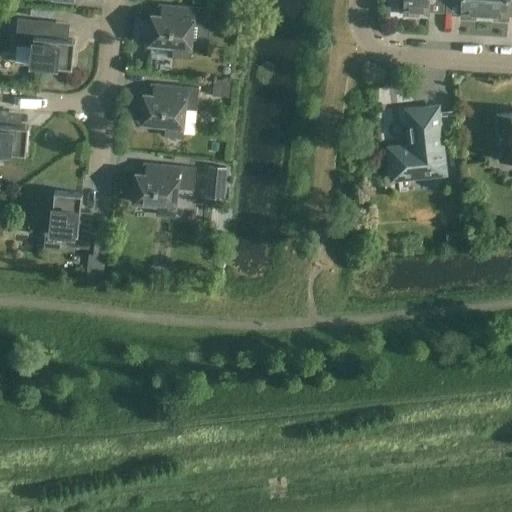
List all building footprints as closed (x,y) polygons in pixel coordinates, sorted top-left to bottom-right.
[(390,0),(391,0),(404,1),(403,15),(418,16),(418,13),(428,13),(428,0),(390,0)] [(485,0),(461,0),(460,18),(475,19),(475,16),(484,16),(485,0)] [(485,0),(484,16),(494,17),(493,20),(508,21),(509,0),(485,0)] [(169,4),(168,16),(152,15),(149,43),(174,45),(173,55),(190,57),(193,19),(205,20),(206,8),(169,4)] [(53,22),(18,18),(15,45),(32,46),(31,64),(72,68),(75,40),(51,38),(53,22)] [(199,87),(169,84),(156,83),(155,95),(144,94),(141,122),(166,124),(165,134),(182,136),(185,109),(197,110),(199,87)] [(412,147),(390,149),(393,178),(444,173),(437,108),(408,111),(412,147)] [(26,154),(28,126),(5,124),(6,111),(0,110),(0,159),(1,152),(26,154)] [(511,112),(496,115),(501,160),(511,159),(511,112)] [(194,190),(196,167),(161,164),(160,176),(136,173),(134,201),(159,204),(158,214),(174,215),(177,188),(194,190)] [(66,246),(89,248),(92,218),(80,217),(82,193),(54,191),(50,232),(67,234),(66,246)]
